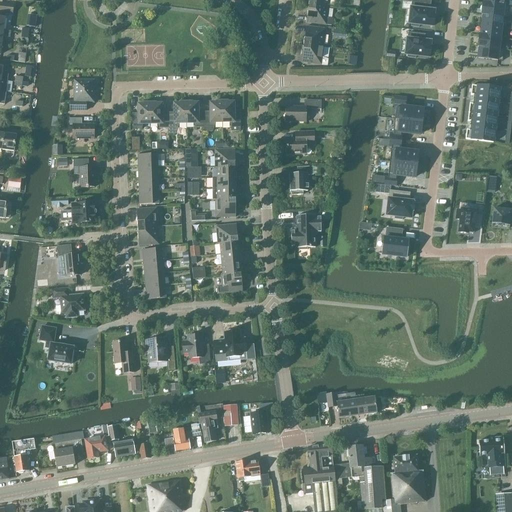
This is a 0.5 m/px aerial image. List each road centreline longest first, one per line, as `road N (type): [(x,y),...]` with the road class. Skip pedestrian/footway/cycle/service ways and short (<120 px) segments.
road 1 (tertiary): [(0,495),(292,442)]
road 2 (unclassified): [(118,235),(117,90),(263,82)]
road 3 (residential): [(511,251),(436,253),(426,241),(444,77)]
road 4 (unclassified): [(274,308),(126,321),(118,235)]
road 5 (unclassified): [(274,308),(263,82)]
road 6 (tertiary): [(292,442),(511,410)]
road 7 (residential): [(263,82),(444,77)]
road 8 (unclassified): [(292,442),(274,308)]
